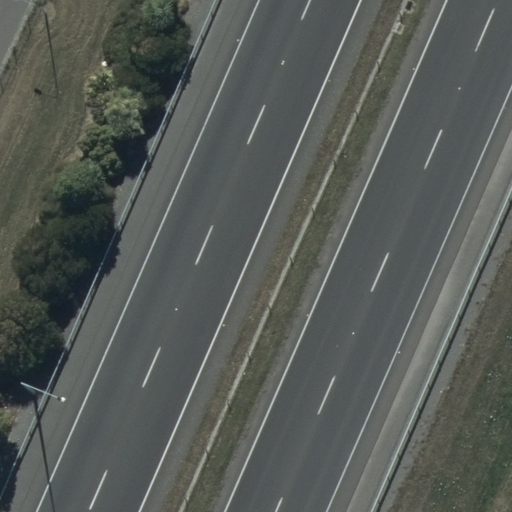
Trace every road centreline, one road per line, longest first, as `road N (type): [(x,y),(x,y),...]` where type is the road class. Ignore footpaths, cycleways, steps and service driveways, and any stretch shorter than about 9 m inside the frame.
road 1 (motorway): [(498,0),(275,511)]
road 2 (motorway): [(89,511),(311,0)]
